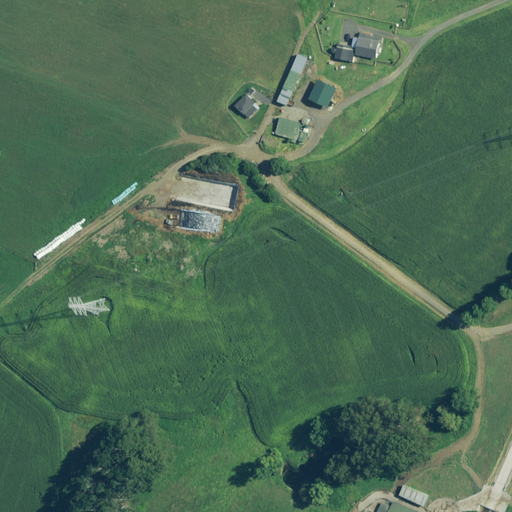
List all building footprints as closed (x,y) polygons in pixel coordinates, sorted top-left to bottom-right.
[(338,44),(336,58),(354,61),(355,55),(376,59),(379,41),(354,37),(352,47),(338,44)] [(312,58),(302,53),(281,101),(291,106),(312,58)] [(264,106),(251,93),(238,105),(250,118),(264,106)] [(334,99),(329,97),(320,93),(314,106),(323,110),(327,101),(332,103),(334,99)] [(301,129),(303,123),(285,117),(279,134),(290,137),(289,140),(292,141),(293,138),(295,139),(294,141),(298,143),(303,130),(301,129)] [(429,496),(404,484),(399,496),(424,507),(429,496)] [(417,511),(393,500),(389,510),(387,511),(417,511)] [(386,511),(390,505),(383,501),(376,511),(386,511)]
